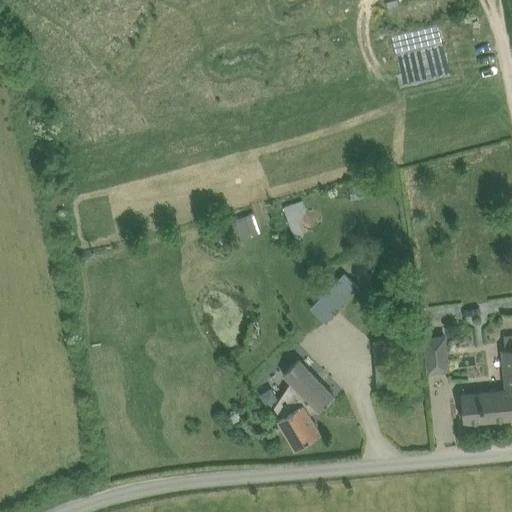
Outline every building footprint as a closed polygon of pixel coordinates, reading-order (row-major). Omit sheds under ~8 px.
[(287,218),(294,215),(298,208),(295,202),(283,207),(287,218)] [(261,232),(255,214),(235,221),(242,239),(261,232)] [(321,296),(337,280),(326,269),(310,286),(321,296)] [(337,280),(321,296),(311,306),(326,321),(359,287),(344,272),(337,280)] [(394,324),(405,319),(400,307),(389,312),(394,324)] [(439,343),(424,344),(426,374),(442,372),(439,343)] [(462,394),(463,402),(465,422),(511,417),(511,348),(501,350),(505,390),(462,394)] [(296,447),(320,433),(319,431),(320,431),(307,410),(314,406),(319,410),(334,395),(299,358),(283,373),(293,384),(279,407),(284,415),(279,418),(296,447)]
